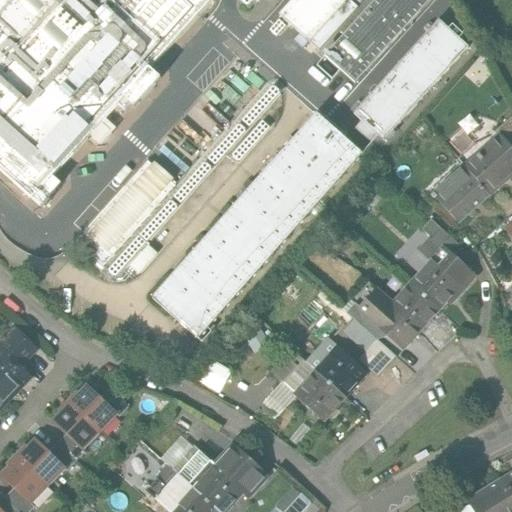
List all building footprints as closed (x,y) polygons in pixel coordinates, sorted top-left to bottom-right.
[(0,0),(0,34),(22,54),(46,27),(56,37),(82,8),(73,0),(0,0)] [(73,0),(82,8),(56,37),(46,27),(22,54),(0,34),(0,171),(41,208),(61,185),(53,178),(91,136),(105,119),(124,98),(134,108),(161,79),(150,70),(212,0),(73,0)] [(294,0),(280,17),(309,43),(347,0),(294,0)] [(428,0),(374,0),(324,57),(355,84),(428,0)] [(353,115),(384,142),(468,47),(437,20),(353,115)] [(192,193),(167,222),(188,240),(285,129),(265,112),(244,136),(231,124),(180,183),(192,193)] [(153,300),(198,341),(362,155),(317,115),(153,300)] [(499,138),(511,152),(511,118),(495,134),(499,139),(499,138)] [(105,119),(91,136),(101,145),(116,128),(105,119)] [(465,169),(490,197),(511,177),(511,152),(499,138),(499,139),(465,169)] [(175,186),(148,162),(77,243),(104,267),(175,186)] [(459,225),(490,197),(465,169),(435,198),(459,225)] [(430,238),(459,264),(467,254),(430,221),(421,232),(429,239),(430,238)] [(410,286),(438,311),(455,293),(458,296),(475,278),(459,264),(430,238),(429,239),(417,253),(430,264),(410,286)] [(389,310),(417,335),(438,311),(410,286),(394,304),(389,310)] [(404,350),(417,335),(389,310),(394,304),(380,292),(363,311),(361,312),(384,332),(404,350)] [(384,332),(361,312),(363,311),(355,304),(346,315),(376,341),(384,332)] [(0,408),(29,378),(20,369),(36,352),(13,330),(5,338),(9,342),(4,348),(3,347),(0,349),(0,408)] [(327,340),(306,364),(344,399),(366,375),(327,340)] [(396,359),(376,341),(358,361),(378,379),(396,359)] [(214,360),(203,380),(223,391),(234,371),(214,360)] [(322,422),(344,399),(306,364),(305,364),(303,363),(284,384),(296,395),(294,397),(322,422)] [(71,401),(68,403),(100,434),(117,417),(118,416),(102,400),(88,387),(74,401),(73,400),(71,401)] [(110,391),(102,400),(118,416),(117,417),(119,419),(129,409),(110,391)] [(66,437),(82,453),(83,452),(100,434),(68,403),(66,406),(66,408),(66,409),(52,424),(66,437)] [(58,445),(77,463),(86,454),(83,452),(82,453),(66,437),(58,445)] [(19,454),(16,457),(48,488),(65,470),(66,470),(50,454),(36,440),(22,455),(21,454),(19,454)] [(50,454),(66,470),(65,470),(68,472),(77,463),(58,445),(50,454)] [(194,448),(173,472),(194,491),(215,467),(194,448)] [(225,511),(244,492),(249,497),(266,479),(232,448),(215,467),(194,491),(217,511),(225,511)] [(14,491),(31,507),(32,506),(48,488),(16,457),(14,460),(14,462),(14,463),(0,478),(14,491)] [(169,511),(217,511),(194,491),(173,472),(169,468),(147,492),(169,511)] [(511,474),(501,482),(511,499),(511,474)] [(511,511),(511,499),(501,482),(467,504),(469,507),(471,511),(511,511)] [(294,486),(277,505),(284,511),(302,511),(312,502),(294,486)] [(6,499),(18,511),(32,511),(35,509),(32,506),(31,507),(14,491),(6,499)] [(0,496),(0,510),(2,511),(18,511),(6,499),(1,495),(0,496)]
